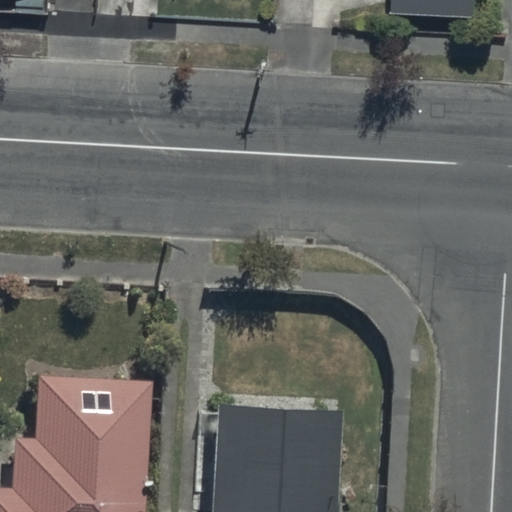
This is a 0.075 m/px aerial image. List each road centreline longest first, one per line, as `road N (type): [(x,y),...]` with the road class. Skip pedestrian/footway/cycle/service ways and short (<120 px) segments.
road 1 (tertiary): [(510,166),(0,139)]
road 2 (residential): [(510,166),(489,511)]
